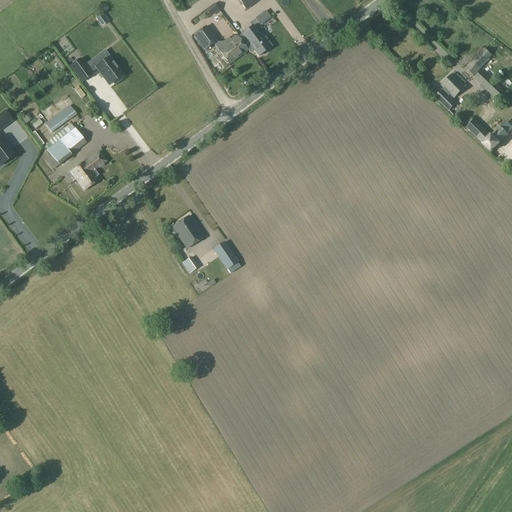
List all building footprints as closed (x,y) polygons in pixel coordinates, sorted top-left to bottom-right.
[(207,4),(204,0),(192,0),(199,10),(207,4)] [(238,0),(246,9),(257,0),(238,0)] [(224,43),(218,43),(206,26),(194,35),(204,50),(213,43),(219,51),(231,42),(229,39),(224,43)] [(242,35),(243,36),(239,39),(250,53),(254,50),(259,57),(272,47),(265,38),(263,39),(253,26),(242,35)] [(237,38),(231,42),(219,51),(229,64),(247,51),(237,38)] [(473,78),(496,100),(504,92),(481,70),(482,68),(492,57),(484,48),(465,69),(474,77),(473,78)] [(122,75),(109,58),(96,68),(109,85),(122,75)] [(80,59),(70,67),(82,83),(92,76),(80,59)] [(454,99),(465,87),(452,75),(441,86),(443,88),(442,90),(441,90),(433,98),(448,112),(456,104),(445,94),(447,92),(454,99)] [(85,122),(95,114),(89,106),(79,115),(85,122)] [(466,129),(491,152),(507,135),(500,127),(490,137),(474,121),(466,129)] [(44,163),(51,172),(58,166),(59,166),(71,156),(85,144),(74,129),(46,151),(52,158),(44,163)] [(505,154),(511,146),(511,141),(507,136),(497,147),(505,154)] [(0,167),(13,157),(0,139),(0,167)] [(104,164),(106,163),(99,153),(85,163),(92,171),(94,170),(94,171),(99,168),(100,168),(104,166),(104,164)] [(92,171),(85,163),(85,162),(67,175),(74,183),(76,181),(84,191),(98,180),(96,177),(98,176),(94,171),(94,170),(92,171)] [(187,249),(203,238),(189,216),(172,228),(187,249)] [(271,246),(287,247),(288,230),(272,229),(271,246)] [(237,263),(238,263),(224,242),(212,250),(226,271),(227,270),(237,263)] [(230,275),(240,268),(237,263),(227,270),(230,275)] [(164,288),(157,290),(160,298),(167,296),(164,288)] [(257,307),(260,313),(267,309),(264,303),(257,307)] [(274,345),(279,353),(293,344),(288,336),(274,345)]
